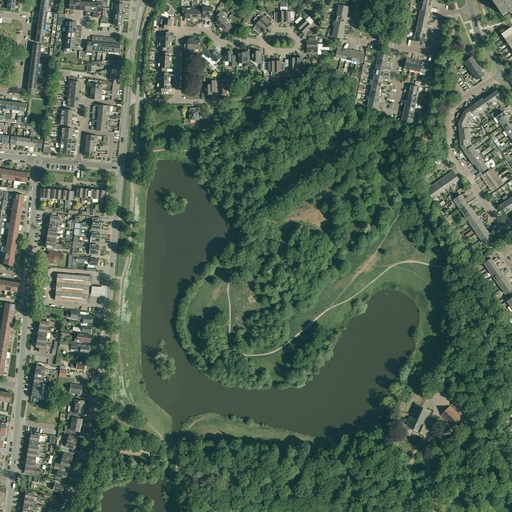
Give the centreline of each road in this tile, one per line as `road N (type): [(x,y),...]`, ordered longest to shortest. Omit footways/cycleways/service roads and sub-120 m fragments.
road 1 (unclassified): [(109,441),(401,469),(435,412),(445,374)]
road 2 (tertiary): [(91,438),(121,167)]
road 3 (residential): [(177,100),(181,33),(207,31),(221,43),(267,40)]
